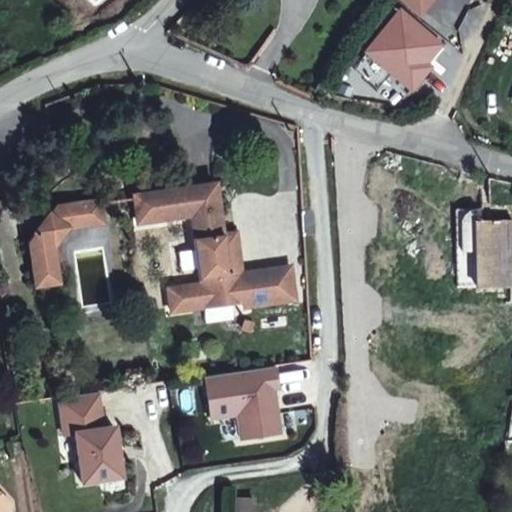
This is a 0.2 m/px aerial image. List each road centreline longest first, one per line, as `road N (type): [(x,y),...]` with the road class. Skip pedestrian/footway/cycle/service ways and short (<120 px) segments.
road 1 (unclassified): [(146,62),(196,65),(287,107),(511,158)]
road 2 (unclassified): [(0,106),(104,60),(146,62)]
road 3 (unknown): [(472,0),(401,134)]
